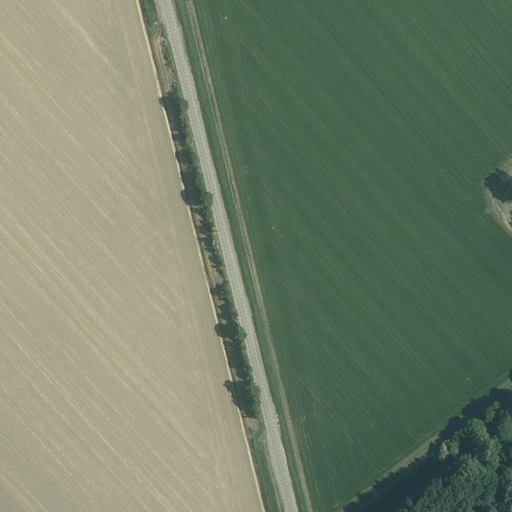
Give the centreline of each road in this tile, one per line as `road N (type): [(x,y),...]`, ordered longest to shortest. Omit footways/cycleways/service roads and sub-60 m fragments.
road 1 (unclassified): [(289,511),(161,0)]
road 2 (track): [(511,418),(387,511)]
